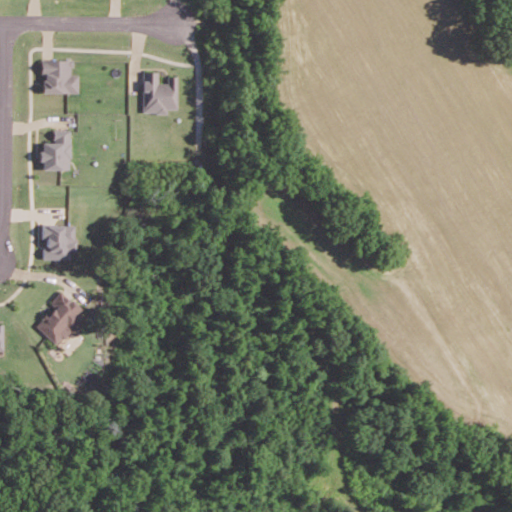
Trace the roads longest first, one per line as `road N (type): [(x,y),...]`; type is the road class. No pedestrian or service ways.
road 1 (residential): [(0,225),(4,15)]
road 2 (residential): [(0,14),(175,17)]
